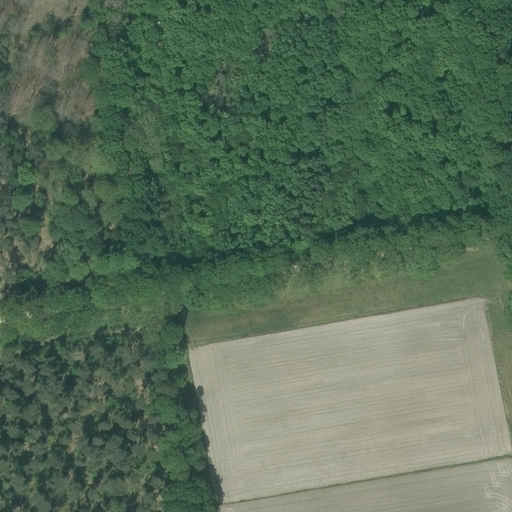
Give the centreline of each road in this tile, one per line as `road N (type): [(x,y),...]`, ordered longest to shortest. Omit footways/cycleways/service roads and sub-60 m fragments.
road 1 (track): [(511,228),(0,319)]
road 2 (track): [(101,0),(153,292)]
